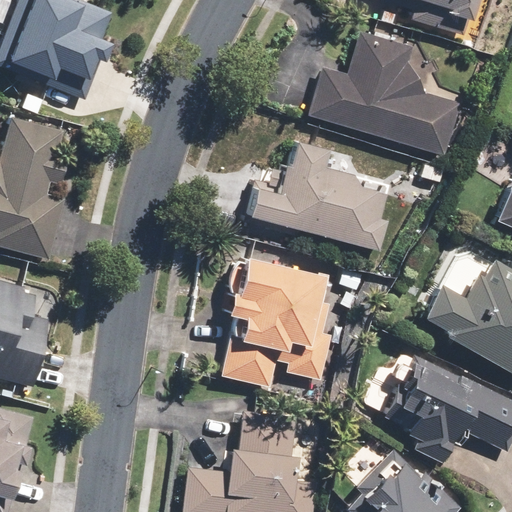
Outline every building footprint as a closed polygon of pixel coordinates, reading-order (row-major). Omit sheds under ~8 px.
[(107,9),(84,0),(11,0),(0,28),(0,65),(80,97),(96,56),(98,57),(106,38),(97,34),(107,9)] [(385,0),(408,7),(405,16),(460,33),(469,0),(385,0)] [(341,69),(316,62),(301,112),(440,154),(456,101),(420,90),(403,59),(408,43),(354,26),(341,69)] [(6,113),(0,135),(0,244),(44,257),(61,196),(42,191),(45,179),(55,182),(62,155),(53,152),(59,128),(6,113)] [(264,180),(249,176),(246,185),(248,185),(241,211),(375,248),(383,217),(376,215),(382,190),(356,183),(350,171),(321,164),(326,146),(292,137),(286,164),(280,162),(278,170),(267,168),(264,180)] [(511,183),(504,181),(489,215),(511,225),(511,183)] [(325,271),(240,252),(238,259),(232,257),(223,271),(223,281),(225,288),(220,309),(230,311),(215,373),(264,384),(270,357),(282,360),(280,369),(316,377),(326,332),(317,330),(324,300),(318,299),(325,271)] [(461,294),(436,281),(418,314),(438,325),(436,330),(511,372),(511,269),(488,256),(479,273),(474,270),(461,294)] [(0,376),(28,384),(35,360),(32,359),(44,316),(26,311),(32,288),(0,278),(0,376)] [(455,374),(410,352),(397,378),(395,377),(378,413),(403,425),(401,430),(413,436),(408,446),(438,461),(454,426),(502,449),(511,428),(511,398),(456,372),(455,374)] [(0,511),(2,511),(17,461),(19,462),(25,442),(21,441),(29,414),(0,406),(0,511)] [(223,469),(182,464),(176,511),(309,511),(314,480),(291,478),(294,453),(287,452),(291,414),(238,407),(233,445),(226,444),(223,469)] [(449,511),(456,506),(432,482),(434,480),(428,474),(426,476),(419,468),(415,472),(388,446),(351,484),(357,490),(342,505),(347,510),(345,511),(449,511)]
